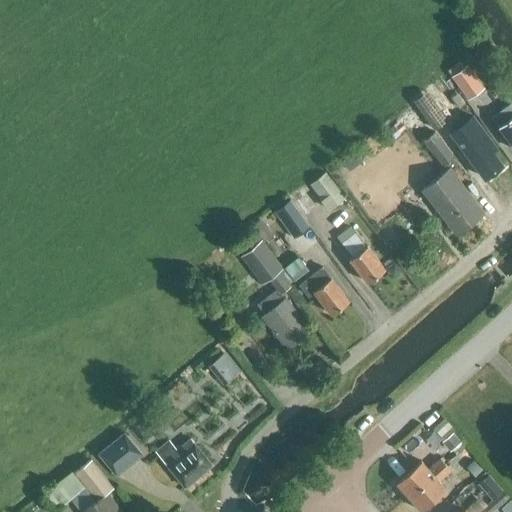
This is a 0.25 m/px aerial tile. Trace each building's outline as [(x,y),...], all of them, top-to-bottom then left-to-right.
[(484,88),(467,65),(465,67),(460,61),(447,71),(468,100),(484,88)] [(511,108),(509,104),(491,118),(511,146),(511,108)] [(442,166),(454,157),(435,132),(423,141),(442,166)] [(484,178),(501,165),(484,142),(466,155),(484,178)] [(330,175),(353,196),(367,182),(343,160),(330,175)] [(455,234),(483,213),(449,168),(421,190),(455,234)] [(345,198),(326,172),(309,185),(319,198),(329,210),(345,198)] [(310,227),(290,200),(274,211),(293,239),(310,227)] [(423,217),(416,223),(421,229),(428,223),(423,217)] [(366,247),(350,226),(336,237),(351,257),(349,259),(367,283),(384,269),(367,246),(366,247)] [(391,269),(413,250),(392,227),(370,246),(391,269)] [(284,298),(281,295),(286,291),(294,302),(299,298),(291,287),(279,271),(282,268),(252,229),(234,241),(244,254),(242,255),(262,283),(269,277),(277,289),(258,303),(265,313),(262,316),(286,348),(309,331),(284,298)] [(306,259),(293,266),(301,280),(313,274),(306,259)] [(312,291),(330,315),(348,301),(330,278),(322,267),(299,285),(307,295),(312,291)] [(240,336),(218,359),(240,380),(262,357),(240,336)] [(300,368),(291,372),(300,387),(308,383),(300,368)] [(453,453),(461,445),(442,423),(433,431),(453,453)] [(98,455),(116,477),(141,456),(123,434),(98,455)] [(165,444),(155,452),(184,488),(211,465),(190,440),(173,454),(165,444)] [(54,511),(70,500),(79,511),(121,511),(108,493),(114,488),(91,459),(74,473),(72,470),(39,496),(52,511),(54,511)] [(396,483),(408,497),(445,465),(440,459),(428,469),(420,461),(396,483)] [(473,460),(466,467),(474,476),(482,469),(473,460)] [(445,465),(408,497),(421,511),(446,490),(438,481),(450,471),(445,465)] [(477,484),(492,500),(503,491),(488,474),(477,484)] [(492,500),(483,508),(486,511),(491,511),(508,497),(503,491),(492,500)] [(511,511),(511,502),(510,500),(501,509),(503,511),(511,511)]
